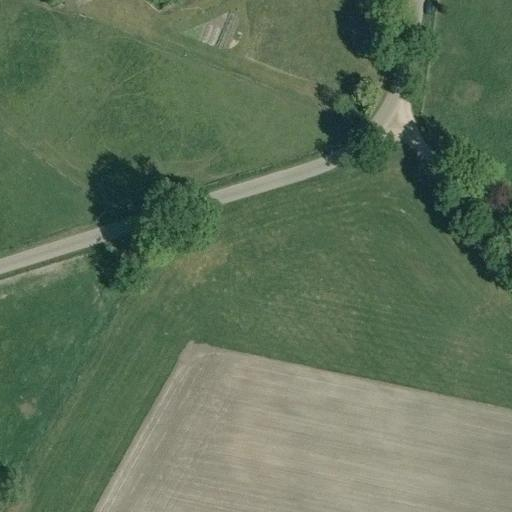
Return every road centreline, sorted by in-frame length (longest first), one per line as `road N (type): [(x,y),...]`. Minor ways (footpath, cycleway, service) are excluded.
road 1 (unclassified): [(0,268),(322,166),(357,144),(385,114),(417,0)]
road 2 (track): [(511,258),(385,114)]
